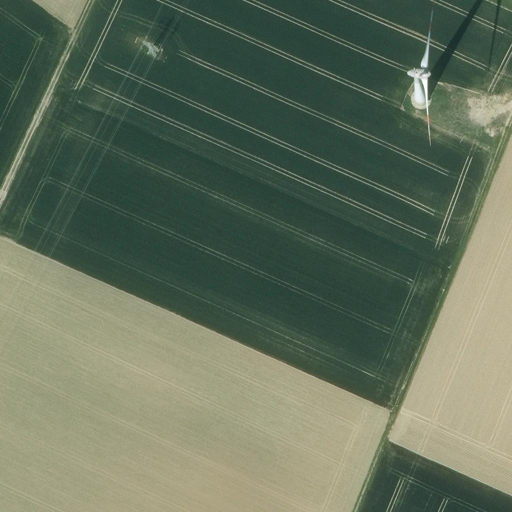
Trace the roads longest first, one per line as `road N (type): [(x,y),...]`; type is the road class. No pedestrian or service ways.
road 1 (track): [(358,511),(511,127)]
road 2 (track): [(92,0),(0,200)]
